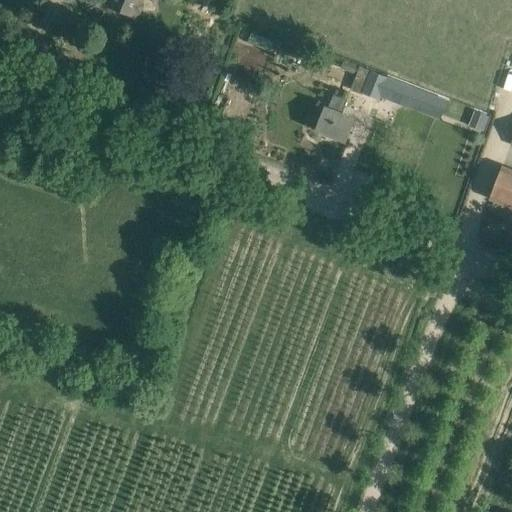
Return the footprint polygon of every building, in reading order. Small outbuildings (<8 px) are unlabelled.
[(110,0),(109,4),(135,15),(141,0),(110,0)] [(360,67),(361,65),(345,59),(341,68),(357,74),(350,90),(375,100),(377,95),(384,76),(385,74),(372,69),(371,72),(360,67)] [(448,100),(384,76),(377,95),(441,119),(448,100)] [(346,140),(353,122),(354,118),(342,114),(348,99),(334,93),(328,108),(326,107),(317,129),(346,140)] [(490,116),(478,111),(472,126),(484,131),(490,116)] [(430,117),(426,128),(436,132),(441,122),(430,117)] [(511,206),(511,169),(503,166),(491,198),(511,206)]
